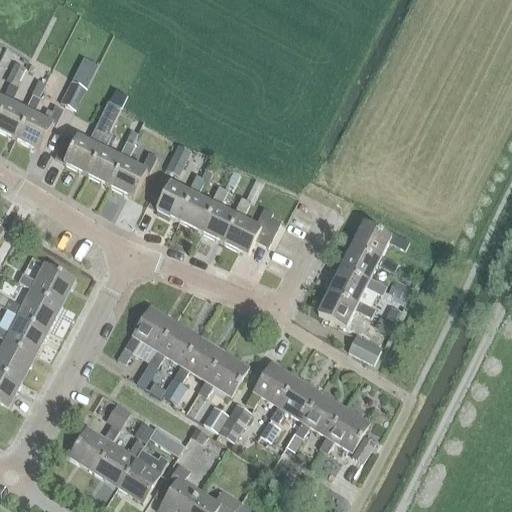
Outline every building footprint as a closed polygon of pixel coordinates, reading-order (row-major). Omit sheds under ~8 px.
[(14,90),(24,72),(13,67),(4,85),(9,88),(14,90)] [(37,102),(44,88),(37,85),(30,98),(32,99),(37,102)] [(0,118),(7,105),(10,107),(18,92),(14,90),(9,88),(2,103),(0,101),(0,118)] [(63,110),(74,116),(85,94),(73,89),(63,110)] [(119,112),(126,98),(115,93),(108,107),(119,112)] [(0,118),(0,136),(15,144),(29,116),(33,118),(40,103),(37,102),(32,99),(24,114),(10,107),(7,105),(0,118)] [(63,168),(86,180),(100,152),(104,154),(111,139),(108,137),(120,113),(119,112),(108,107),(107,106),(88,146),(77,140),(63,168)] [(29,116),(15,144),(39,156),(52,129),(55,130),(63,115),(54,110),(47,125),(33,118),(29,116)] [(134,150),(140,139),(131,135),(125,146),(134,150)] [(86,180),(109,191),(123,163),(126,165),(134,150),(125,146),(118,161),(104,154),(100,152),(86,180)] [(163,177),(176,184),(191,155),(177,148),(163,177)] [(123,163),(109,191),(132,203),(146,176),(148,177),(156,162),(148,157),(141,172),(126,165),(123,163)] [(230,179),(236,183),(240,177),(233,173),(230,179)] [(156,214),(178,226),(192,198),(196,200),(204,184),(195,179),(187,196),(169,187),(156,214)] [(178,226),(201,237),(215,210),(219,211),(227,195),(218,191),(210,207),(196,200),(192,198),(178,226)] [(201,237),(224,249),(237,221),(241,223),(250,206),(241,202),(232,218),(219,211),(215,210),(201,237)] [(237,221),(224,249),(247,260),(254,246),(268,252),(280,228),(270,222),(272,218),(263,213),(255,230),(241,223),(237,221)] [(363,227),(351,250),(379,264),(381,260),(388,247),(404,255),(409,246),(391,237),(390,241),(363,227)] [(351,250),(340,273),(368,287),(370,283),(376,269),(393,278),(397,269),(381,260),(379,264),(351,250)] [(17,287),(30,293),(61,309),(74,283),(44,267),(34,285),(22,278),(17,287)] [(340,273),(329,295),(356,309),(358,305),(365,292),(381,300),(386,291),(370,283),(368,287),(340,273)] [(394,285),(388,297),(406,306),(412,294),(394,285)] [(4,312),(17,319),(17,318),(47,334),(61,309),(30,293),(21,311),(8,304),(5,311),(4,312)] [(356,309),(329,295),(317,318),(345,332),(354,314),(370,323),(375,314),(358,305),(356,309)] [(0,308),(5,311),(8,304),(0,299),(0,308)] [(139,345),(156,355),(174,326),(150,311),(124,352),(132,357),(139,345)] [(395,328),(401,317),(390,311),(384,322),(395,328)] [(0,342),(4,344),(34,360),(47,334),(17,318),(17,319),(8,336),(0,331),(0,342)] [(164,360),(181,370),(199,341),(174,326),(156,355),(149,367),(156,372),(164,360)] [(188,375),(205,385),(205,386),(223,356),(199,341),(181,370),(173,382),(181,387),(188,375)] [(348,356),(373,369),(380,355),(355,342),(348,356)] [(0,374),(21,385),(34,360),(4,344),(0,351),(0,374)] [(124,370),(132,357),(124,352),(116,365),(124,370)] [(205,386),(205,385),(197,398),(205,402),(213,390),(230,401),(248,372),(223,356),(205,386)] [(149,367),(136,388),(144,393),(156,372),(149,367)] [(260,401),(277,411),(295,382),(270,367),(245,408),(253,413),(260,401)] [(0,374),(0,407),(7,411),(21,385),(0,374)] [(285,416),(301,426),(302,426),(320,397),(295,382),(277,411),(269,423),(277,428),(285,416)] [(162,401),(176,410),(187,392),(172,383),(162,401)] [(309,431),(326,441),(344,412),(320,397),(302,426),(301,426),(294,438),(302,443),(309,431)] [(232,448),(251,417),(236,408),(228,420),(217,438),(232,448)] [(202,428),(217,438),(228,420),(213,410),(202,428)] [(109,428),(119,434),(130,418),(120,411),(109,428)] [(326,441),(318,454),(326,458),(334,446),(351,457),(369,428),(344,412),(326,441)] [(143,451),(153,435),(140,427),(132,440),(135,442),(134,445),(135,446),(143,451)] [(276,432),(268,427),(260,441),(268,446),(276,432)] [(68,461),(93,476),(111,447),(119,435),(111,430),(103,442),(86,432),(68,461)] [(148,443),(158,449),(165,439),(155,433),(148,443)] [(204,439),(194,433),(190,440),(200,446),(204,439)] [(293,457),(302,443),(294,438),(285,452),(293,457)] [(351,462),(361,468),(374,448),(364,441),(351,462)] [(173,444),(167,454),(178,460),(183,451),(173,444)] [(93,476),(117,492),(135,463),(143,451),(135,446),(128,458),(111,447),(93,476)] [(135,463),(117,492),(142,507),(168,466),(160,461),(152,473),(135,463)] [(159,511),(188,511),(199,496),(183,486),(189,477),(179,470),(168,488),(173,491),(159,511)] [(225,511),(231,503),(221,497),(215,507),(199,496),(188,511),(225,511)] [(231,503),(225,511),(239,511),(238,511),(240,509),(231,503)]
